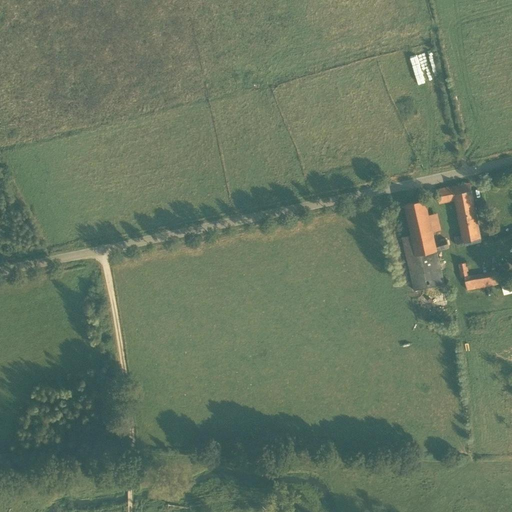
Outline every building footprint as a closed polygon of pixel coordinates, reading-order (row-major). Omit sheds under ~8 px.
[(471,190),(470,183),(437,189),(440,203),(455,200),(463,235),(464,242),(482,239),(472,190),(471,190)] [(429,215),(426,200),(404,204),(411,235),(402,237),(414,291),(445,284),(437,251),(449,248),(447,240),(443,241),(436,242),(433,232),(442,229),(440,222),(431,224),(429,215)] [(461,276),(468,275),(465,263),(458,264),(461,276)] [(501,282),(511,279),(508,263),(496,266),(501,282)] [(467,291),(498,285),(496,270),(464,276),(467,291)]
